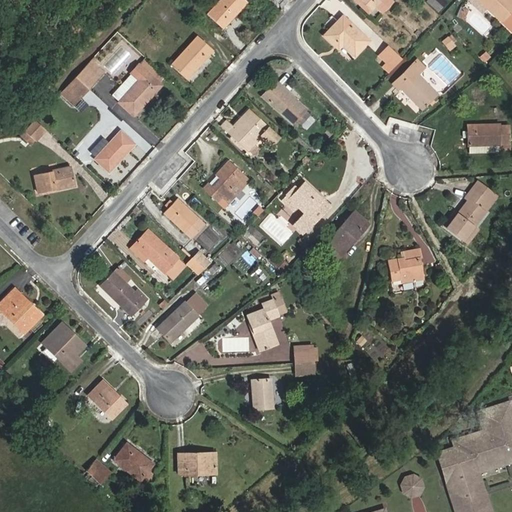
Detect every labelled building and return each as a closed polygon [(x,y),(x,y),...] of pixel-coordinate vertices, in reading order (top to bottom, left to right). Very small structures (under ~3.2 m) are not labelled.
[(228,34),(253,7),(245,0),(229,0),(212,19),(228,34)] [(352,0),(363,10),(366,6),(378,16),(382,10),(391,0),(352,0)] [(391,0),(382,10),(390,17),(399,7),(391,0)] [(425,0),(437,12),(442,6),(436,0),(425,0)] [(450,11),(455,5),(449,0),(439,0),(439,1),(450,11)] [(476,0),(511,34),(511,3),(508,0),(476,0)] [(374,20),(378,16),(366,6),(363,10),(374,20)] [(462,23),(467,26),(473,17),(469,14),(462,23)] [(341,38),(336,33),(329,40),(343,53),(349,48),(362,60),(375,45),(348,20),(341,27),(347,32),(341,38)] [(341,27),(336,33),(341,38),(347,32),(341,27)] [(203,41),(177,68),(193,83),(219,55),(203,41)] [(453,53),(459,48),(454,42),(448,47),(453,53)] [(392,67),(399,73),(408,63),(395,51),(386,61),(392,67)] [(429,74),(420,65),(413,72),(423,80),(429,74)] [(103,77),(94,67),(83,78),(93,88),(103,77)] [(389,71),(395,77),(399,73),(392,67),(389,71)] [(140,76),(147,83),(126,106),(140,119),(168,89),(147,69),(140,76)] [(405,95),(407,93),(431,114),(444,100),(423,80),(413,72),(397,89),(405,95)] [(73,89),(82,98),(93,88),(83,78),(73,89)] [(310,115),(312,113),(280,86),(266,101),(298,128),(300,125),(306,130),(315,120),(310,115)] [(286,140),(256,114),(240,130),(236,135),(255,153),(268,138),(279,147),(286,140)] [(51,131),(42,122),(31,134),(41,142),(51,131)] [(511,122),(478,123),(478,141),(509,141),(510,148),(511,148),(511,122)] [(228,128),(236,135),(240,130),(233,123),(228,128)] [(36,149),(41,142),(31,134),(25,140),(36,149)] [(140,146),(127,134),(102,162),(115,174),(140,146)] [(226,197),(233,203),(242,194),(249,187),(245,184),(251,177),(234,161),(221,176),(226,180),(218,188),(212,184),(208,189),(221,202),(226,197)] [(80,188),(75,170),(39,179),(44,197),(80,188)] [(244,197),(257,183),(251,177),(245,184),(249,187),(242,194),(244,197)] [(472,201),(474,204),(454,231),(470,244),(492,217),(489,215),(496,206),(499,209),(505,202),(486,185),(472,201)] [(336,213),(307,186),(292,203),(311,221),(312,223),(310,226),(317,233),(336,213)] [(184,200),(171,215),(199,241),(212,225),(184,200)] [(342,265),(360,246),(357,243),(368,230),(357,220),(328,252),(342,265)] [(312,223),(311,221),(300,232),(309,241),(317,233),(310,226),(312,223)] [(371,234),(368,230),(357,243),(360,246),(371,234)] [(186,261),(154,233),(140,249),(151,259),(170,277),(186,261)] [(135,254),(147,264),(151,259),(140,249),(135,254)] [(397,266),(400,282),(410,280),(420,279),(421,284),(432,282),(427,254),(408,257),(409,264),(397,266)] [(219,267),(207,255),(201,261),(213,272),(219,267)] [(177,283),(192,267),(186,261),(170,277),(177,283)] [(207,278),(213,272),(201,261),(196,267),(207,278)] [(296,272),(289,265),(283,272),(290,279),(296,272)] [(136,285),(124,274),(120,277),(132,289),(136,285)] [(146,292),(140,297),(132,289),(120,277),(108,290),(139,321),(156,302),(146,292)] [(40,307),(23,290),(4,309),(31,336),(45,322),(35,312),(40,307)] [(297,317),(291,297),(283,300),(289,320),(297,317)] [(214,314),(201,299),(191,308),(203,320),(205,322),(214,314)] [(272,304),(274,313),(256,319),(270,356),(287,350),(277,324),(289,320),(283,300),(272,304)] [(45,322),(50,317),(40,307),(35,312),(45,322)] [(203,320),(191,308),(164,333),(177,348),(205,322),(203,320)] [(0,325),(2,328),(10,327),(25,342),(31,336),(4,309),(0,313),(0,325)] [(65,361),(79,375),(91,364),(85,358),(94,349),(69,325),(63,331),(68,336),(57,346),(58,347),(69,357),(65,361)] [(68,336),(63,331),(49,346),(55,351),(58,347),(57,346),(68,336)] [(69,357),(58,347),(55,351),(52,354),(62,363),(65,361),(69,357)] [(316,362),(315,347),(300,348),(301,363),(316,362)] [(0,357),(0,375),(0,376),(10,367),(0,357)] [(317,374),(316,362),(301,363),(301,375),(317,374)] [(279,383),(260,383),(260,413),(280,413),(279,383)] [(127,401),(111,387),(106,392),(124,406),(127,401)] [(124,406),(106,392),(96,404),(121,424),(134,407),(127,401),(124,406)] [(511,461),(511,411),(509,401),(477,412),(482,428),(451,438),(453,445),(435,450),(448,490),(480,480),(477,472),(511,461)] [(133,447),(121,462),(146,483),(159,468),(133,447)] [(209,455),(186,456),(187,478),(223,478),(223,461),(209,461),(209,455)] [(105,485),(114,475),(101,463),(92,473),(105,485)] [(420,478),(412,473),(403,476),(399,484),(402,493),(409,497),(418,494),(423,486),(420,478)] [(489,511),(480,480),(448,490),(454,511),(489,511)]
